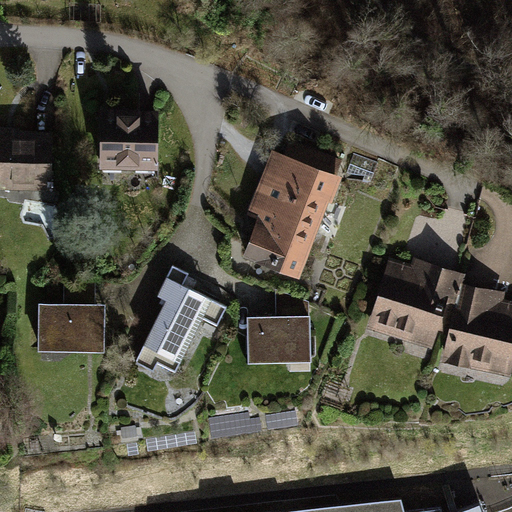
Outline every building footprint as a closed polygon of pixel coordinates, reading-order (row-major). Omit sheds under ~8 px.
[(151,112),(93,112),(93,171),(150,171),(151,112)] [(53,136),(0,133),(0,191),(50,194),(53,136)] [(331,175),(264,148),(238,211),(249,216),(234,252),(290,275),(331,175)] [(388,256),(363,330),(430,352),(455,279),(388,256)] [(221,304),(157,273),(145,297),(156,303),(134,347),(172,366),(193,324),(208,331),(221,304)] [(511,299),(460,285),(438,362),(505,381),(511,354),(511,299)] [(95,306),(32,304),(30,352),(94,354),(95,306)] [(302,317),(238,316),(237,362),(301,363),(302,317)] [(484,511),(481,504),(452,511),(406,511),(402,500),(292,511),(484,511)]
